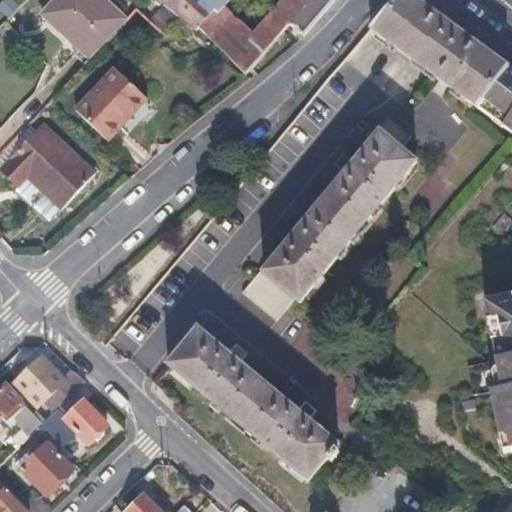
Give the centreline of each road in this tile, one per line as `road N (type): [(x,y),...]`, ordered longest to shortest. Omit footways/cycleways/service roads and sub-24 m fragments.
road 1 (residential): [(33,301),(268,97),(364,0)]
road 2 (residential): [(159,429),(33,301)]
road 3 (residential): [(254,511),(159,429)]
